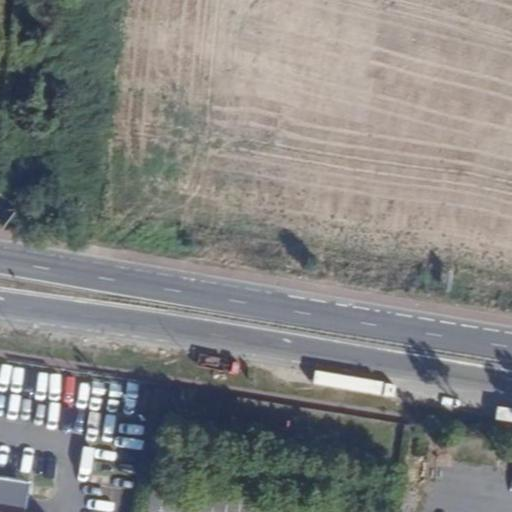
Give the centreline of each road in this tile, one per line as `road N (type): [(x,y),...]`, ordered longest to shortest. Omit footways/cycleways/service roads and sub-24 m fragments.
road 1 (secondary): [(511,347),(0,261)]
road 2 (secondary): [(0,304),(511,385)]
